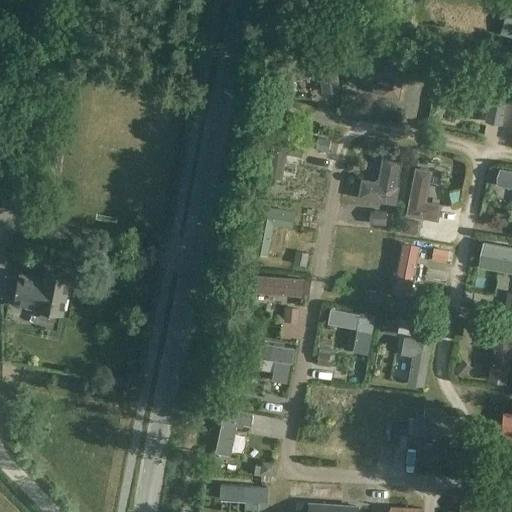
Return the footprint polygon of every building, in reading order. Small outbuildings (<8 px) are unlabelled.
[(511,9),(508,8),(501,33),(511,36),(511,9)] [(296,62),(294,62),(297,78),(298,78),(321,74),(324,91),(339,89),(334,56),(296,62)] [(361,59),(358,73),(386,78),(383,93),(397,96),(400,80),(403,65),(404,61),(389,58),(388,62),(362,56),(361,59)] [(469,78),(466,90),(490,95),(491,95),(486,119),(501,122),(510,83),(470,74),(469,78)] [(276,136),(268,176),(280,178),(285,151),(286,152),(301,155),(303,144),(304,141),(276,136)] [(363,180),(360,195),(376,198),(385,200),(392,201),(394,202),(397,185),(396,185),(401,158),(399,158),(384,155),(378,183),(363,180)] [(416,168),(408,213),(437,219),(439,204),(426,202),(425,202),(431,171),(416,168)] [(511,171),(499,168),(496,181),(511,184),(511,171)] [(262,206),(254,250),(266,252),(272,222),(292,225),(295,213),(295,212),(262,206)] [(369,238),(363,284),(380,286),(386,240),(369,238)] [(419,244),(401,242),(394,294),(412,297),(419,244)] [(485,243),(481,266),(511,271),(511,247),(499,245),(485,243)] [(56,313),(62,314),(69,275),(44,270),(42,279),(19,274),(18,278),(6,275),(1,296),(14,299),(13,302),(37,307),(36,309),(42,310),(41,317),(55,320),(56,313)] [(377,291),(365,290),(364,301),(376,301),(377,291)] [(331,309),(329,322),(332,323),(358,328),(353,351),(368,354),(369,351),(375,315),(361,313),(361,315),(359,314),(331,309)] [(244,326),(286,332),(288,316),(246,311),(244,326)] [(511,332),(493,330),(487,379),(505,381),(511,332)] [(424,385),(432,342),(404,337),(401,353),(413,356),(408,383),(424,385)] [(293,347),(252,340),(250,354),(275,358),(272,380),(287,383),(293,347)] [(332,349),(319,348),(317,365),(329,367),(332,349)] [(251,381),(268,382),(269,370),(251,370),(251,381)] [(323,434),(328,393),(315,391),(309,432),(323,434)] [(413,434),(453,437),(455,417),(441,415),(441,409),(424,408),(424,414),(415,413),(414,419),(408,418),(407,432),(413,432),(413,434)] [(224,410),(216,452),(230,455),(236,425),(243,427),(243,423),(250,425),(252,416),(224,410)] [(511,411),(503,411),(502,438),(511,438),(511,411)] [(221,483),(220,498),(246,499),(246,509),(252,510),(257,510),(258,500),(267,501),(268,486),(221,483)] [(506,511),(507,501),(461,498),(459,511),(506,511)] [(308,501),(307,511),(358,511),(359,504),(308,501)]
